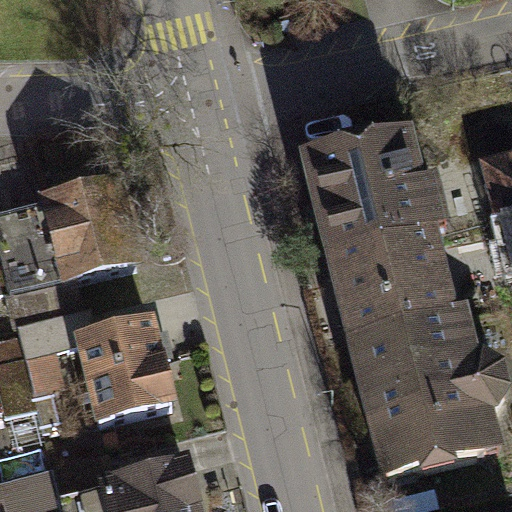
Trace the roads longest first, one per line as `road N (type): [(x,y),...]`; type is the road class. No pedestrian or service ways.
road 1 (tertiary): [(193,113),(294,511)]
road 2 (residential): [(193,113),(511,39)]
road 3 (residential): [(193,113),(0,110)]
